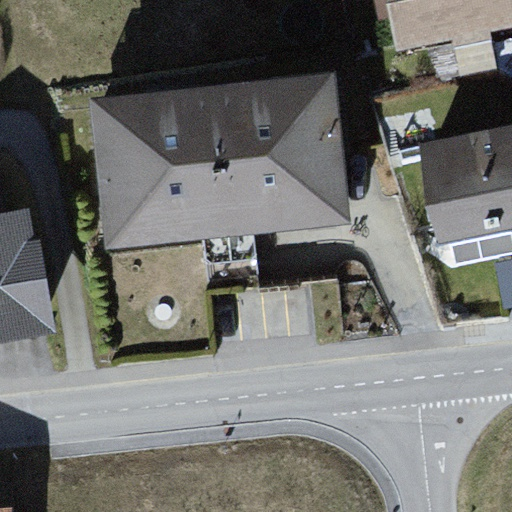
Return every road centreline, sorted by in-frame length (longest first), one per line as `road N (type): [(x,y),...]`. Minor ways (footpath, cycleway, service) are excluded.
road 1 (residential): [(420,380),(0,422)]
road 2 (residential): [(432,511),(420,380)]
